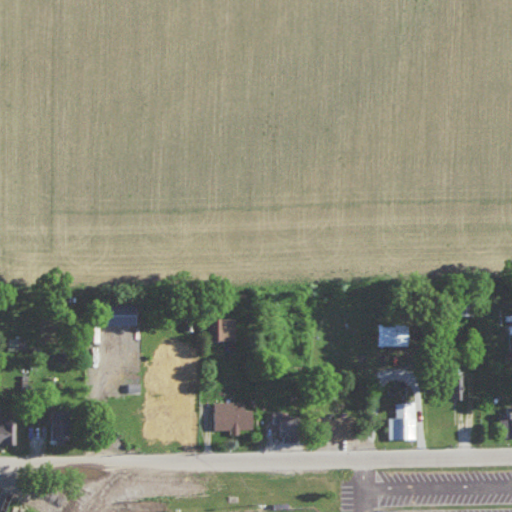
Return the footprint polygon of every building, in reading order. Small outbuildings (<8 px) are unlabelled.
[(447,313),(465,314),(466,297),(448,297),(447,313)] [(128,323),(128,302),(98,301),(97,322),(128,323)] [(231,316),(203,316),(204,338),(231,337),(231,316)] [(391,344),(392,321),(370,321),(370,343),(391,344)] [(503,351),(511,351),(511,322),(503,323),(503,351)] [(460,397),(461,372),(445,372),(444,397),(460,397)] [(412,436),(411,399),(391,400),(391,415),(383,415),(383,437),(412,436)] [(248,408),(241,408),(241,400),(210,400),(209,427),(226,428),(226,433),(235,433),(235,427),(248,427),(248,408)] [(511,434),(511,403),(502,404),(502,435),(511,434)] [(48,443),(60,443),(58,409),(46,409),(48,443)] [(273,412),(274,436),(288,435),(287,414),(278,415),(278,412),(273,412)] [(341,436),(341,415),(317,415),(317,437),(341,436)] [(10,420),(1,421),(1,416),(0,416),(0,441),(10,441),(10,420)]
